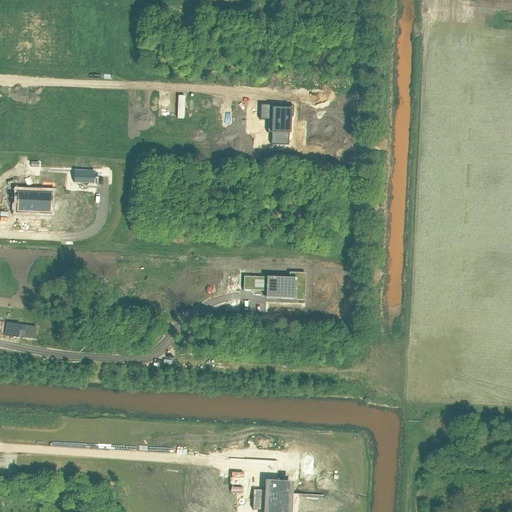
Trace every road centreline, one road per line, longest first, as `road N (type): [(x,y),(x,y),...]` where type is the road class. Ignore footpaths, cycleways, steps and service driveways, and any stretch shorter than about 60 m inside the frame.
road 1 (track): [(0,342),(49,354),(376,369)]
road 2 (track): [(411,511),(414,449),(448,432),(511,437)]
